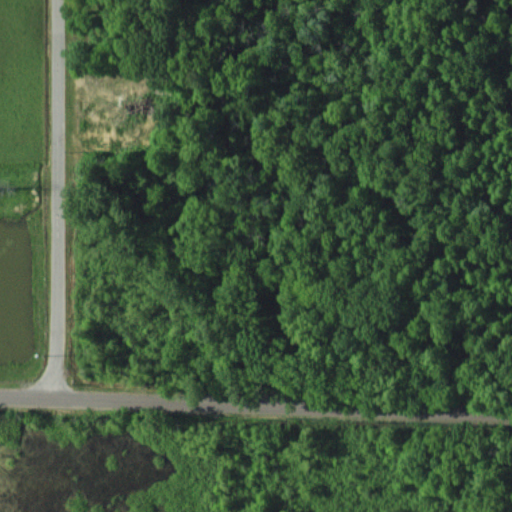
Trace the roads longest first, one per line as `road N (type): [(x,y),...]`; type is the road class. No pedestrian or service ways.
road 1 (tertiary): [(511,412),(57,397)]
road 2 (residential): [(57,397),(56,0)]
